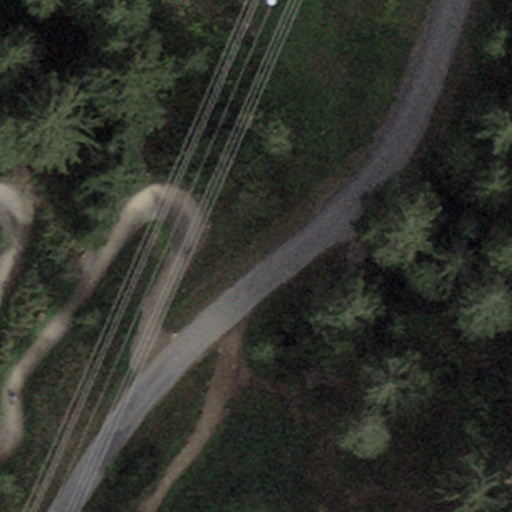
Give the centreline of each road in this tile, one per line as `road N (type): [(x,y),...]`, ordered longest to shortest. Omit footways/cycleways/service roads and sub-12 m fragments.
road 1 (track): [(452,0),(427,86),(360,200),(242,299)]
road 2 (track): [(169,365),(69,511)]
